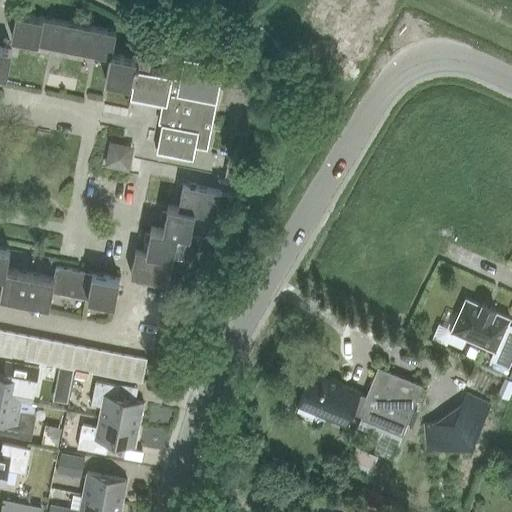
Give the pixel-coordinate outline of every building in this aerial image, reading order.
[(37,41),(42,16),(16,10),(11,36),(30,40),(37,41)] [(42,16),(37,41),(74,48),(79,23),(42,16)] [(79,23),(74,48),(110,56),(111,53),(112,53),(116,30),(79,23)] [(136,58),(131,84),(133,85),(131,97),(166,104),(157,150),(192,157),(194,146),(207,148),(223,65),(184,57),(179,78),(149,72),(155,39),(140,36),(136,58)] [(12,48),(0,45),(0,73),(7,75),(12,48)] [(111,53),(110,56),(106,79),(131,84),(136,58),(112,53),(111,53)] [(395,135),(364,187),(385,199),(416,148),(395,135)] [(511,153),(476,135),(459,167),(506,191),(501,202),(511,207),(511,153)] [(107,163),(132,167),(136,142),(111,137),(107,163)] [(241,158),(228,156),(224,179),(237,182),(241,158)] [(183,182),(178,207),(195,210),(194,211),(216,215),(221,189),(183,182)] [(168,205),(163,229),(178,231),(177,233),(190,236),(194,211),(195,210),(178,207),(168,205)] [(414,259),(425,235),(401,225),(396,237),(371,226),(351,271),(388,287),(403,254),(414,259)] [(151,226),(147,251),(146,252),(173,257),(177,233),(178,231),(163,229),(151,226)] [(0,246),(0,275),(4,276),(5,267),(6,267),(10,249),(0,246)] [(136,249),(131,275),(168,282),(173,257),(146,252),(147,251),(136,249)] [(88,298),(93,272),(55,265),(53,276),(55,276),(52,291),(88,298)] [(4,276),(0,294),(25,299),(30,272),(6,267),(5,267),(4,276)] [(30,272),(25,299),(50,304),(52,291),(55,276),(53,276),(30,272)] [(114,303),(119,277),(93,272),(88,298),(114,303)] [(438,324),(432,338),(447,345),(453,331),(475,341),(494,350),(490,359),(509,368),(511,360),(511,324),(507,322),(509,319),(510,318),(509,317),(508,317),(494,311),(495,309),(494,308),(493,308),(483,304),(484,304),(482,303),(481,305),(467,299),(467,298),(465,298),(465,299),(452,329),(451,329),(438,324)] [(13,355),(17,333),(5,331),(1,353),(13,355)] [(25,358),(29,335),(17,333),(13,355),(25,358)] [(36,360),(41,337),(29,335),(25,358),(36,360)] [(48,362),(53,340),(41,337),(36,360),(48,362)] [(60,365),(64,342),(53,340),(48,362),(60,365)] [(72,367),(76,344),(64,342),(60,365),(72,367)] [(84,369),(88,347),(76,344),(72,367),(84,369)] [(95,372),(100,349),(88,347),(84,369),(95,372)] [(107,374),(112,351),(100,349),(95,372),(107,374)] [(119,376),(123,354),(112,351),(107,374),(119,376)] [(131,379),(135,356),(123,354),(119,376),(131,379)] [(135,356),(131,379),(143,381),(147,358),(135,356)] [(31,403),(38,365),(6,359),(3,374),(0,373),(0,396),(22,401),(31,403)] [(402,435),(420,391),(423,384),(378,366),(367,394),(311,372),(298,404),(346,423),(351,411),(362,415),(359,424),(374,430),(371,438),(378,441),(375,448),(396,456),(402,442),(401,441),(401,440),(401,439),(401,437),(402,435)] [(71,384),(74,370),(59,367),(58,375),(63,382),(71,384)] [(89,373),(76,370),(75,377),(88,380),(89,373)] [(511,380),(505,378),(498,395),(508,399),(511,391),(511,380)] [(100,416),(140,424),(144,402),(118,397),(120,385),(96,380),(91,404),(102,406),(100,416)] [(433,422),(423,423),(425,451),(472,446),(491,404),(467,392),(462,402),(433,422)] [(20,411),(22,401),(0,396),(0,419),(4,420),(1,432),(30,438),(35,414),(20,411)] [(66,424),(69,411),(50,406),(46,419),(66,424)] [(136,446),(140,424),(100,416),(98,426),(83,423),(78,447),(107,453),(109,441),(136,446)] [(41,444),(58,447),(61,427),(45,424),(41,444)] [(0,455),(0,482),(5,484),(8,469),(26,473),(31,448),(3,442),(1,456),(0,455)] [(378,457),(355,448),(346,469),(370,478),(378,457)] [(59,473),(83,478),(87,458),(63,453),(59,473)] [(83,494),(123,502),(128,480),(87,472),(83,494)] [(121,511),(123,502),(83,494),(79,511),(121,511)] [(42,511),(43,506),(23,502),(21,511),(42,511)] [(48,511),(73,511),(74,508),(50,503),(48,511)]
